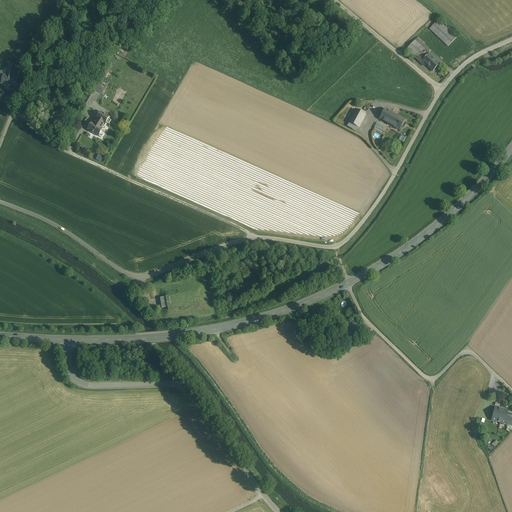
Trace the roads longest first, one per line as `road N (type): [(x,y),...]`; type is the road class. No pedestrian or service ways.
road 1 (unclassified): [(0,201),(139,278),(252,237),(336,248),(381,196),(441,90)]
road 2 (secondary): [(67,340),(213,330),(331,291),(428,231),(511,147)]
road 3 (unclassified): [(67,340),(80,382),(182,388),(262,495)]
road 4 (track): [(336,248),(361,315),(422,374),(439,375),(470,350),(511,389)]
road 5 (unclassified): [(441,90),(334,0)]
